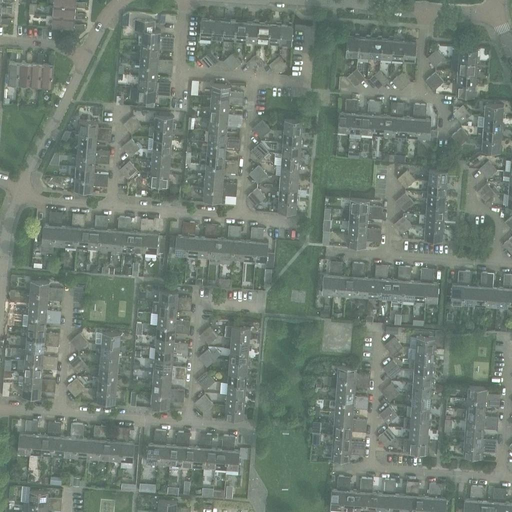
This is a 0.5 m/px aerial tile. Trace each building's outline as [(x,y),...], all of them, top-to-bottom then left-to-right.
[(0,0),(0,11),(1,12),(11,13),(12,8),(1,7),(2,1),(0,0)] [(53,4),(52,15),(74,18),(75,18),(84,18),(85,13),(74,12),(75,7),(76,7),(75,6),(53,4)] [(1,12),(11,13),(1,12),(0,11),(0,23),(10,24),(11,19),(1,18),(1,12)] [(74,24),(74,18),(52,15),(51,27),(73,29),(83,30),(84,24),(74,24)] [(140,41),(173,43),(174,37),(160,36),(160,31),(153,30),(154,19),(132,17),(131,29),(141,29),(140,41)] [(199,37),(211,38),(212,19),(212,17),(208,17),(208,19),(201,18),(199,37)] [(212,19),(211,38),(223,39),(224,20),(224,18),(220,18),(220,20),(212,19)] [(224,20),(223,39),(234,40),(235,21),(235,19),(231,19),(231,21),(224,20)] [(235,21),(234,40),(245,41),(247,22),(247,20),(243,20),(242,22),(235,21)] [(247,22),(245,41),(256,41),(258,23),(258,21),(254,21),(254,23),(247,22)] [(258,23),(256,41),(268,42),(269,24),(270,22),(265,21),(265,23),(258,23)] [(269,24),(268,42),(279,43),(281,25),(281,23),(277,22),(277,24),(269,24)] [(281,25),(279,43),(291,44),(293,25),(293,23),(289,23),(289,25),(281,25)] [(345,55),(357,56),(359,37),(347,36),(345,55)] [(359,37),(357,56),(369,56),(370,38),(359,37)] [(370,38),(369,56),(380,57),(382,39),(370,38)] [(382,39),(380,57),(392,58),(393,40),(382,39)] [(393,40),(392,58),(403,59),(404,40),(393,40)] [(404,40),(403,59),(415,60),(416,41),(404,40)] [(141,41),(140,53),(159,54),(159,49),(173,50),(173,43),(141,41)] [(427,58),(431,63),(441,54),(437,48),(427,58)] [(459,48),(458,59),(477,61),(479,61),(479,57),(477,57),(478,49),(459,48)] [(205,55),(214,65),(219,61),(210,51),(205,55)] [(7,83),(19,84),(20,62),(21,52),(16,52),(15,62),(9,61),(7,83)] [(20,62),(19,84),(30,85),(31,63),(32,53),(27,52),(26,63),(20,62)] [(223,61),(227,66),(237,57),(233,52),(223,61)] [(31,63),(30,85),(41,86),(42,64),(43,54),(38,53),(37,64),(31,63)] [(140,53),(139,64),(172,66),(172,60),(158,59),(159,54),(140,53)] [(42,64),(41,86),(52,87),(53,65),(53,55),(49,54),(48,64),(42,64)] [(246,63),(250,68),(260,59),(255,54),(246,63)] [(441,54),(431,63),(435,67),(445,58),(441,54)] [(209,69),(214,65),(205,55),(200,59),(209,69)] [(268,64),(272,69),(282,61),(278,56),(268,64)] [(237,57),(227,66),(231,71),(241,62),(237,57)] [(260,59),(250,68),(254,73),(264,64),(260,59)] [(458,59),(457,71),(476,72),(478,73),(478,69),(476,69),(477,61),(458,59)] [(282,61),(272,69),(277,74),(287,66),(282,61)] [(139,64),(138,75),(157,76),(157,72),(171,73),(172,66),(139,64)] [(351,72),(360,82),(365,78),(356,68),(351,72)] [(374,74),(383,84),(387,80),(379,70),(374,74)] [(430,75),(439,86),(444,81),(435,71),(430,75)] [(457,71),(456,82),(475,84),(477,84),(478,80),(475,80),(476,72),(457,71)] [(355,86),(360,82),(351,72),(347,77),(355,86)] [(397,76),(405,86),(410,82),(402,72),(397,76)] [(378,88),(383,84),(374,74),(369,78),(378,88)] [(138,75),(137,87),(170,89),(171,83),(156,82),(157,76),(138,75)] [(434,90),(439,86),(430,75),(425,80),(434,90)] [(400,90),(405,86),(397,76),(392,80),(400,90)] [(455,94),(474,96),(477,96),(477,92),(475,92),(475,84),(456,82),(455,94)] [(211,84),(210,95),(243,98),(244,92),(230,91),(230,85),(211,84)] [(170,96),(170,89),(137,87),(136,99),(148,100),(154,100),(155,100),(156,94),(170,96)] [(210,95),(210,107),(228,108),(229,104),(243,105),(243,98),(210,95)] [(337,130),(350,131),(352,99),(345,98),(344,113),(339,112),(337,130)] [(352,99),(350,131),(361,132),(363,114),(357,114),(358,99),(352,99)] [(363,114),(361,132),(373,133),(375,100),(368,100),(367,114),(363,114)] [(375,100),(373,133),(384,134),(385,116),(380,115),(381,101),(375,100)] [(385,116),(384,134),(395,135),(397,102),(391,102),(390,116),(385,116)] [(397,102),(395,135),(407,136),(408,117),(403,117),(404,103),(403,102),(397,102)] [(408,117),(407,136),(418,136),(420,104),(414,103),(412,118),(408,117)] [(484,115),(503,116),(505,116),(505,113),(503,112),(503,105),(485,103),(484,115)] [(420,104),(418,136),(429,137),(431,119),(425,118),(426,104),(420,104)] [(453,113),(457,118),(467,109),(463,104),(459,108),(453,107),(453,113)] [(210,107),(209,118),(241,121),(242,115),(228,114),(228,108),(210,107)] [(467,109),(457,118),(461,123),(471,114),(467,109)] [(155,115),(154,126),(150,126),(172,128),(175,128),(175,123),(173,123),(174,116),(155,115)] [(483,126),(502,128),(504,128),(504,124),(502,124),(503,116),(484,115),(483,126)] [(123,124),(127,129),(137,120),(133,116),(123,124)] [(209,118),(208,129),(227,131),(227,127),(241,128),(241,121),(209,118)] [(284,119),(283,130),(302,132),(304,132),(304,128),(302,128),(303,120),(284,119)] [(79,120),(78,132),(111,134),(111,128),(97,127),(98,122),(79,120)] [(137,120),(127,129),(131,134),(141,125),(137,120)] [(252,128),(256,133),(266,125),(262,120),(252,128)] [(266,125),(256,133),(260,138),(270,130),(266,125)] [(153,131),(153,138),(171,139),(172,139),(174,139),(174,134),(172,134),(173,129),(175,129),(175,128),(172,128),(150,126),(149,131),(153,131)] [(482,138),(501,139),(503,140),(503,136),(501,136),(502,128),(483,126),(482,138)] [(456,131),(464,141),(469,137),(461,127),(456,131)] [(208,129),(207,141),(240,143),(240,138),(226,137),(227,131),(208,129)] [(282,141),(301,143),(303,143),(304,139),(301,139),(302,132),(283,130),(282,141)] [(459,145),(464,141),(456,131),(451,136),(459,145)] [(78,132),(77,143),(96,145),(96,140),(110,141),(111,134),(78,132)] [(121,147),(125,151),(135,143),(131,138),(121,147)] [(153,138),(152,149),(170,150),(170,151),(171,151),(173,151),(174,145),(171,145),(172,139),(171,139),(153,138)] [(481,150),(500,151),(502,152),(502,148),(500,148),(501,139),(482,138),(481,150)] [(207,141),(206,152),(225,154),(225,149),(239,150),(240,143),(207,141)] [(281,153),(300,154),(302,154),(303,151),(300,150),(301,143),(282,141),(281,153)] [(255,147),(264,156),(268,152),(260,142),(255,147)] [(77,143),(76,155),(97,156),(109,157),(110,151),(95,150),(96,145),(77,143)] [(135,143),(125,151),(130,157),(139,148),(135,143)] [(259,161),(264,156),(255,147),(250,151),(259,161)] [(152,149),(151,161),(169,162),(170,162),(172,162),(173,157),(170,157),(171,151),(170,151),(170,150),(152,149)] [(206,152),(205,164),(238,167),(238,161),(224,160),(225,154),(206,152)] [(281,153),(280,164),(299,165),(302,165),(302,162),(300,161),(300,154),(281,153)] [(76,155),(75,166),(94,168),(95,163),(109,164),(109,157),(97,156),(76,155)] [(478,169),(482,173),(492,165),(488,160),(478,169)] [(119,169),(123,174),(133,166),(129,161),(119,169)] [(151,161),(150,172),(168,174),(171,174),(172,168),(169,168),(170,162),(169,162),(151,161)] [(205,164),(204,175),(223,177),(224,173),(237,174),(238,167),(205,164)] [(280,164),(280,175),(298,177),(301,177),(301,173),(299,173),(299,165),(280,164)] [(254,169),(262,179),(267,175),(259,165),(254,169)] [(492,165),(482,173),(487,178),(497,170),(492,165)] [(75,166),(75,178),(107,180),(108,174),(94,173),(94,168),(75,166)] [(133,166),(123,174),(128,179),(137,171),(133,166)] [(257,183),(262,179),(254,169),(249,174),(257,183)] [(429,169),(428,180),(447,182),(449,182),(449,178),(447,178),(448,170),(429,169)] [(397,178),(401,183),(411,175),(407,170),(397,178)] [(171,174),(168,174),(150,172),(149,184),(158,185),(168,185),(170,185),(171,180),(169,180),(169,174),(171,174)] [(204,175),(203,187),(236,189),(237,183),(223,182),(223,177),(204,175)] [(280,175),(279,187),(298,188),(300,189),(300,185),(298,185),(298,177),(280,175)] [(411,175),(401,183),(405,188),(415,180),(411,175)] [(107,186),(107,180),(75,178),(74,190),(92,191),(93,185),(107,186)] [(428,180),(427,192),(446,193),(448,193),(448,189),(446,189),(447,182),(428,180)] [(477,191),(481,196),(491,188),(487,183),(477,191)] [(236,196),(236,189),(203,187),(202,199),(221,201),(222,195),(236,196)] [(278,198),(297,200),(299,200),(299,196),(297,196),(298,188),(279,187),(278,198)] [(252,192),(260,202),(265,197),(257,188),(252,192)] [(495,193),(491,188),(481,196),(485,201),(486,201),(485,206),(492,206),(492,195),(495,193)] [(427,196),(426,203),(427,203),(445,204),(447,205),(448,201),(445,201),(446,193),(427,192),(423,191),(422,196),(427,196)] [(255,206),(260,202),(252,192),(247,196),(255,206)] [(395,201),(400,206),(409,198),(405,192),(395,201)] [(277,211),(296,212),(298,212),(298,208),(296,208),(297,200),(278,198),(277,211)] [(350,198),(349,209),(382,212),(383,206),(369,205),(369,199),(350,198)] [(409,198),(400,206),(404,211),(413,202),(409,198)] [(426,203),(425,214),(444,216),(446,216),(447,212),(444,212),(445,204),(427,203),(426,203)] [(349,209),(349,221),(367,222),(368,218),(382,219),(382,212),(349,209)] [(41,243),(54,244),(56,212),(50,211),(49,225),(43,225),(41,243)] [(56,212),(54,244),(65,245),(66,227),(61,226),(62,212),(56,212)] [(66,227),(65,245),(76,246),(79,213),(72,213),(71,227),(66,227)] [(79,213),(76,246),(87,247),(89,228),(84,228),(85,214),(79,213)] [(424,226),(443,227),(446,227),(446,224),(444,223),(444,216),(425,214),(424,226)] [(89,228),(87,247),(99,248),(101,215),(95,215),(94,229),(89,228)] [(101,215),(99,248),(111,249),(112,230),(107,230),(108,216),(101,215)] [(398,219),(407,229),(412,225),(403,215),(398,219)] [(112,230),(111,249),(122,250),(125,217),(118,217),(117,230),(112,230)] [(125,217),(122,250),(134,251),(135,232),(130,231),(131,218),(125,217)] [(135,232),(134,251),(145,251),(148,219),(141,218),(140,232),(135,232)] [(148,219),(145,251),(157,252),(158,234),(153,233),(154,219),(148,219)] [(402,234),(407,229),(398,219),(393,224),(402,234)] [(349,221),(348,233),(380,235),(381,229),(367,228),(367,222),(349,221)] [(169,253),(174,253),(187,254),(189,222),(183,222),(182,235),(176,235),(176,236),(170,235),(169,253)] [(189,222),(187,254),(198,255),(200,237),(194,236),(195,223),(189,222)] [(200,237),(198,255),(210,256),(212,224),(206,223),(204,237),(200,237)] [(212,224),(210,256),(221,257),(222,239),(217,238),(218,224),(212,224)] [(222,239),(221,257),(232,258),(235,226),(228,225),(227,239),(222,239)] [(235,226),(232,258),(244,259),(245,240),(240,240),(241,226),(235,226)] [(424,238),(442,239),(445,240),(445,236),(443,236),(443,227),(424,226),(424,238)] [(245,240),(244,259),(255,260),(258,227),(251,227),(250,241),(245,240)] [(258,227),(255,260),(266,261),(266,266),(273,267),(274,253),(267,253),(268,242),(262,242),(264,228),(258,227)] [(347,244),(350,245),(366,246),(366,240),(380,241),(380,235),(348,233),(347,244)] [(511,253),(511,244),(508,240),(503,244),(511,254),(511,253)] [(322,293),(333,294),(336,261),(330,260),(329,275),(323,275),(322,293)] [(336,261),(333,294),(345,294),(346,276),(341,276),(342,261),(336,261)] [(346,276),(345,294),(356,295),(359,262),(352,262),(351,277),(346,276)] [(359,262),(356,295),(368,296),(369,278),(364,277),(365,263),(359,262)] [(369,278),(368,296),(379,297),(381,264),(375,264),(374,278),(369,278)] [(381,264),(379,297),(391,298),(392,279),(387,279),(388,265),(381,264)] [(392,279),(391,298),(402,299),(404,266),(398,266),(397,280),(392,279)] [(404,266),(402,299),(413,299),(415,281),(410,281),(411,266),(404,266)] [(415,281),(413,299),(425,300),(427,268),(421,267),(420,281),(415,281)] [(427,268),(425,300),(437,301),(438,283),(433,282),(434,268),(427,268)] [(450,302),(462,303),(463,285),(464,270),(458,270),(457,284),(452,283),(450,302)] [(463,285),(462,303),(473,304),(475,285),(470,285),(471,271),(464,270),(463,285)] [(475,285),(473,304),(485,305),(487,272),(481,271),(480,286),(475,285)] [(487,272),(485,305),(496,306),(497,287),(493,287),(494,272),(487,272)] [(497,287),(496,306),(508,306),(510,274),(504,273),(503,287),(497,287)] [(230,287),(231,278),(219,278),(219,286),(230,287)] [(30,280),(29,291),(62,294),(62,288),(49,287),(49,281),(30,280)] [(159,290),(158,301),(191,304),(192,298),(178,297),(178,291),(159,290)] [(29,291),(28,303),(47,304),(48,300),(61,301),(62,294),(29,291)] [(158,301),(157,313),(177,314),(177,309),(191,310),(191,304),(158,301)] [(28,303),(27,314),(60,317),(61,311),(47,310),(47,304),(28,303)] [(157,313),(156,324),(189,327),(190,321),(176,320),(177,314),(157,313)] [(27,314),(27,325),(46,327),(46,323),(60,324),(60,317),(27,314)] [(231,326),(230,337),(252,338),(252,334),(250,334),(250,327),(246,326),(246,322),(228,321),(227,325),(231,326)] [(156,324),(156,336),(175,337),(175,332),(189,333),(189,327),(156,324)] [(27,325),(26,337),(59,339),(59,334),(45,333),(46,327),(27,325)] [(200,335),(204,340),(214,331),(209,326),(200,335)] [(102,331),(101,343),(120,345),(122,345),(122,339),(120,339),(121,333),(102,331)] [(214,331),(204,340),(208,344),(218,336),(214,331)] [(70,341),(74,346),(84,338),(80,332),(70,341)] [(416,335),(415,347),(436,348),(437,348),(437,344),(434,344),(435,337),(416,335)] [(156,336),(155,347),(188,349),(188,344),(174,342),(175,337),(156,336)] [(26,337),(25,348),(44,350),(44,345),(58,346),(59,339),(26,337)] [(230,337),(229,348),(251,350),(251,345),(249,345),(249,339),(252,339),(252,338),(230,337)] [(384,345),(388,350),(398,341),(394,337),(384,345)] [(84,338),(74,346),(78,351),(88,342),(84,338)] [(398,341),(388,350),(392,355),(402,346),(398,341)] [(101,343),(100,355),(119,356),(121,356),(122,351),(119,351),(120,345),(101,343)] [(155,347),(154,358),(173,360),(173,355),(187,356),(188,349),(155,347)] [(415,347),(414,359),(436,360),(436,356),(433,356),(434,349),(436,349),(437,348),(436,348),(415,347)] [(25,348),(24,360),(57,363),(57,357),(43,356),(44,350),(25,348)] [(229,348),(229,360),(248,361),(250,361),(250,356),(248,356),(248,350),(251,350),(229,348)] [(198,357),(202,363),(212,354),(208,349),(198,357)] [(212,354),(202,363),(206,367),(216,359),(212,354)] [(68,364),(73,369),(82,360),(78,355),(68,364)] [(100,355),(99,366),(118,368),(118,367),(120,368),(121,362),(118,362),(119,356),(100,355)] [(154,358),(153,370),(186,373),(186,367),(173,365),(173,360),(154,358)] [(382,368),(387,373),(396,364),(392,359),(382,368)] [(414,359),(413,370),(435,372),(435,367),(433,367),(433,360),(436,361),(436,360),(414,359)] [(24,360),(23,371),(42,373),(43,368),(56,369),(57,363),(24,360)] [(82,360),(73,369),(77,374),(87,365),(82,360)] [(247,372),(249,373),(249,367),(247,367),(248,361),(229,360),(228,371),(247,372)] [(396,364),(387,373),(391,378),(401,369),(396,364)] [(338,365),(337,377),(369,379),(370,373),(356,372),(356,367),(338,365)] [(99,366),(98,377),(117,379),(117,378),(119,378),(119,373),(117,373),(118,368),(99,366)] [(153,370),(152,382),(171,383),(172,378),(185,379),(186,373),(153,370)] [(413,370),(413,382),(434,383),(434,379),(432,379),(432,372),(435,372),(413,370)] [(23,371),(22,383),(55,386),(55,380),(42,379),(42,373),(23,371)] [(228,371),(227,382),(246,384),(248,384),(248,379),(246,378),(247,372),(228,371)] [(196,380),(201,386),(211,377),(206,372),(196,380)] [(98,377),(97,389),(116,390),(119,390),(119,385),(117,384),(117,379),(98,377)] [(211,377),(201,386),(204,390),(215,381),(211,377)] [(337,377),(336,388),(355,390),(355,385),(369,386),(369,379),(337,377)] [(71,382),(80,392),(85,388),(76,378),(71,382)] [(75,396),(80,392),(71,382),(66,386),(75,396)] [(152,382),(151,393),(184,395),(184,389),(171,388),(171,383),(152,382)] [(227,382),(226,394),(245,395),(247,395),(248,390),(245,389),(246,384),(227,382)] [(381,391),(385,396),(395,387),(391,382),(381,391)] [(413,382),(412,393),(413,393),(431,395),(433,395),(433,390),(431,390),(431,383),(434,383),(413,382)] [(54,392),(55,386),(22,383),(21,395),(40,396),(41,391),(54,392)] [(468,386),(467,398),(499,400),(500,394),(486,393),(486,387),(468,386)] [(395,387),(385,396),(389,401),(399,392),(395,387)] [(336,388),(335,400),(368,402),(368,396),(354,395),(355,390),(336,388)] [(116,396),(116,390),(97,389),(96,401),(115,402),(115,401),(118,402),(118,396),(116,396)] [(183,402),(184,395),(151,393),(150,405),(169,406),(170,401),(183,402)] [(412,393),(411,405),(412,405),(432,406),(433,402),(430,402),(430,395),(433,395),(431,395),(413,393),(412,393)] [(208,409),(212,405),(213,404),(204,394),(199,399),(208,409)] [(226,394),(225,405),(219,404),(219,405),(225,405),(244,406),(246,406),(247,401),(244,401),(245,395),(226,394)] [(467,398),(466,409),(485,410),(485,405),(499,406),(499,400),(467,398)] [(212,418),(212,415),(213,410),(216,410),(217,406),(212,405),(208,409),(199,399),(194,403),(202,412),(202,417),(212,418)] [(335,400),(334,411),(353,413),(353,408),(367,409),(368,402),(335,400)] [(225,405),(225,410),(224,417),(243,419),(243,418),(246,418),(246,414),(243,414),(244,406),(225,405)] [(379,414),(383,419),(393,410),(389,405),(379,414)] [(411,405),(410,416),(431,417),(432,413),(429,413),(430,406),(432,407),(432,406),(412,405),(411,405)] [(466,409),(465,421),(498,423),(498,416),(484,415),(485,410),(466,409)] [(393,410),(383,419),(387,424),(397,415),(393,410)] [(334,411),(333,423),(366,425),(367,419),(353,418),(353,413),(334,411)] [(410,416),(409,427),(431,429),(431,424),(428,424),(429,418),(431,418),(431,417),(410,416)] [(17,451),(30,452),(32,419),(26,419),(24,433),(19,432),(17,451)] [(32,419),(30,452),(41,453),(42,434),(37,434),(38,420),(32,419)] [(42,434),(41,453),(52,454),(55,421),(48,421),(47,435),(42,434)] [(55,421),(52,454),(64,455),(65,436),(60,436),(61,422),(55,421)] [(465,421),(464,432),(483,433),(483,428),(497,429),(498,423),(465,421)] [(65,436),(64,455),(75,456),(78,423),(71,423),(70,436),(65,436)] [(78,423),(75,456),(87,457),(88,438),(83,437),(84,424),(78,423)] [(333,423),(333,434),(351,436),(352,430),(366,431),(366,425),(333,423)] [(88,438),(87,457),(98,457),(101,425),(94,424),(93,438),(88,438)] [(101,425),(98,457),(110,458),(111,440),(106,439),(107,425),(101,425)] [(111,440),(110,458),(121,459),(123,427),(117,426),(116,440),(111,440)] [(123,427),(121,459),(133,460),(134,441),(128,441),(129,427),(123,427)] [(409,427),(408,439),(410,439),(428,440),(430,440),(430,436),(427,436),(428,429),(431,429),(409,427)] [(391,442),(396,438),(387,428),(382,432),(391,442)] [(146,461),(158,462),(161,430),(154,429),(153,443),(147,442),(146,461)] [(161,430),(158,462),(170,463),(171,444),(166,444),(167,430),(161,430)] [(171,444),(170,463),(170,468),(181,469),(181,464),(183,431),(177,431),(176,445),(171,444)] [(183,431),(181,464),(192,465),(194,446),(189,446),(190,432),(183,431)] [(377,437),(386,446),(391,442),(382,432),(377,437)] [(464,432),(463,443),(496,445),(497,439),(483,438),(483,433),(464,432)] [(194,446),(192,465),(204,466),(206,433),(199,433),(198,446),(194,446)] [(206,433),(204,466),(215,467),(216,448),(211,447),(212,434),(206,433)] [(216,448),(215,467),(226,467),(226,473),(229,435),(222,434),(221,448),(216,448)] [(333,434),(332,446),(364,448),(365,441),(351,440),(351,436),(333,434)] [(229,435),(226,473),(238,474),(240,450),(234,449),(235,435),(229,435)] [(430,441),(430,440),(428,440),(410,439),(408,439),(407,451),(429,452),(429,448),(427,447),(427,441),(430,441)] [(496,451),(496,445),(463,443),(463,455),(481,456),(482,450),(496,451)] [(364,454),(364,448),(332,446),(331,457),(350,459),(350,453),(364,454)] [(66,484),(73,484),(73,483),(74,477),(74,475),(67,474),(66,484)] [(330,507),(342,508),(344,484),(344,475),(338,475),(336,489),(331,489),(330,507)] [(344,484),(342,508),(353,509),(354,490),(349,490),(350,476),(344,475),(344,484)] [(354,490),(353,509),(364,510),(367,477),(360,477),(359,491),(354,490)] [(367,477),(364,510),(375,511),(377,492),(372,492),(373,478),(367,477)] [(377,492),(375,511),(387,511),(389,479),(383,478),(381,492),(377,492)] [(389,479),(387,511),(391,511),(398,511),(400,494),(395,493),(396,479),(389,479)] [(400,494),(398,511),(410,511),(412,484),(413,481),(406,480),(405,494),(400,494)] [(412,484),(410,511),(421,511),(423,496),(418,495),(419,481),(413,481),(412,484)] [(423,496),(421,511),(433,511),(435,484),(435,482),(429,482),(428,496),(423,496)] [(435,484),(433,511),(445,511),(446,497),(441,497),(442,483),(435,482),(435,484)] [(462,511),(475,511),(477,486),(471,485),(470,499),(464,499),(462,511)] [(477,486),(475,511),(486,511),(487,500),(482,500),(483,486),(477,486)] [(487,500),(486,511),(497,511),(500,487),(494,487),(493,501),(487,500)] [(500,487),(497,511),(509,511),(510,502),(505,502),(506,488),(500,487)] [(29,489),(28,501),(61,504),(61,498),(48,497),(48,491),(29,489)] [(158,499),(157,511),(164,511),(190,511),(190,507),(177,506),(177,501),(158,499)] [(28,501),(27,511),(46,511),(47,509),(61,510),(61,504),(28,501)]
